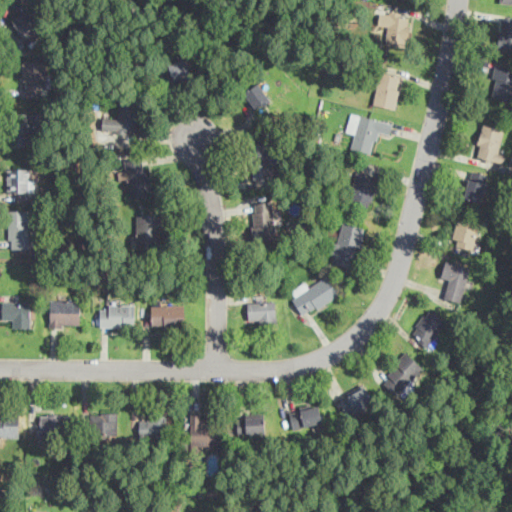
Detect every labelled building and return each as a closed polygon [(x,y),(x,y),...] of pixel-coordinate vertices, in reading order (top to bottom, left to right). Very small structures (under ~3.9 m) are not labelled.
[(42,33),(30,8),(13,17),(25,42),(42,33)] [(408,45),(411,13),(389,11),(386,43),(408,45)] [(511,16),(502,15),(497,47),(511,48),(511,16)] [(167,65),(173,83),(196,75),(190,57),(167,65)] [(44,59),(22,59),(22,95),(44,95),(44,59)] [(489,95),(511,100),(511,68),(495,65),(489,95)] [(373,103),(394,108),(401,75),(381,70),(373,103)] [(242,92),(253,109),(271,97),(260,81),(242,92)] [(137,132),(139,101),(119,101),(118,118),(103,118),(103,130),(137,132)] [(33,112),(11,112),(11,144),(33,144),(33,112)] [(351,149),(372,154),(378,131),(389,134),(392,122),(352,112),(347,131),(355,133),(351,149)] [(502,127),(482,123),(475,156),(503,161),(505,151),(498,149),(502,127)] [(253,142),(253,177),(272,177),(272,142),(253,142)] [(124,159),(130,197),(152,193),(146,155),(124,159)] [(8,191),(30,191),(30,167),(8,167),(8,191)] [(464,196),(482,200),(487,173),(470,169),(464,196)] [(377,180),(356,175),(349,201),(370,206),(377,180)] [(252,202),(258,241),(278,238),(271,199),(252,202)] [(8,209),(8,249),(30,249),(30,209),(8,209)] [(137,247),(165,247),(165,213),(137,213),(137,247)] [(452,244),(474,248),(479,221),(457,217),(452,244)] [(353,267),(366,227),(342,220),(329,259),(353,267)] [(461,301),(470,267),(450,261),(441,295),(461,301)] [(339,296),(328,276),(308,287),(305,281),(289,290),(303,315),(339,296)] [(81,299),(50,299),(50,325),(81,325),(81,299)] [(249,300),(249,323),(276,323),(276,300),(249,300)] [(30,326),(30,301),(3,301),(3,318),(12,318),(12,326),(30,326)] [(135,326),(135,303),(100,303),(100,326),(135,326)] [(184,303),(151,303),(151,325),(184,325),(184,303)] [(428,346),(447,319),(429,306),(410,334),(428,346)] [(423,368),(407,351),(380,379),(396,395),(423,368)] [(340,398),(348,415),(374,403),(366,386),(340,398)] [(290,410),(293,427),(322,422),(319,404),(290,410)] [(117,412),(91,412),(91,433),(117,433),(117,412)] [(68,413),(38,413),(38,438),(68,438),(68,413)] [(167,413),(150,413),(150,419),(140,419),(140,437),(167,437),(167,413)] [(190,413),(190,447),(216,447),(216,419),(200,419),(200,413),(190,413)] [(0,435),(19,435),(19,415),(0,415),(0,435)] [(238,415),(238,433),(265,433),(265,415),(238,415)]
